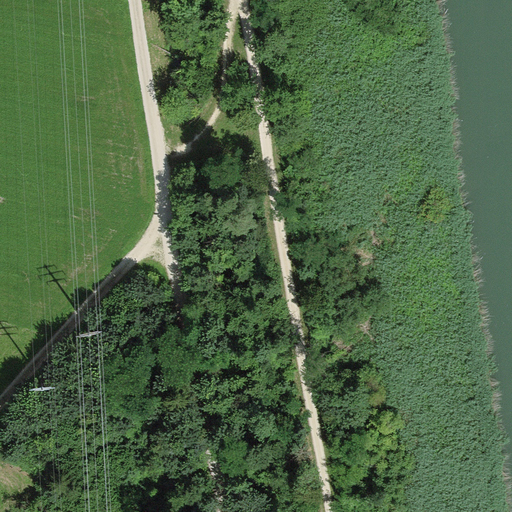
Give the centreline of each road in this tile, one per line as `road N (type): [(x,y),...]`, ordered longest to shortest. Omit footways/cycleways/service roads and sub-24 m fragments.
road 1 (track): [(243,0),(326,511)]
road 2 (track): [(135,0),(169,242),(138,254),(0,402)]
road 3 (track): [(169,242),(225,511)]
road 4 (track): [(160,158),(190,151),(221,115),(240,0)]
